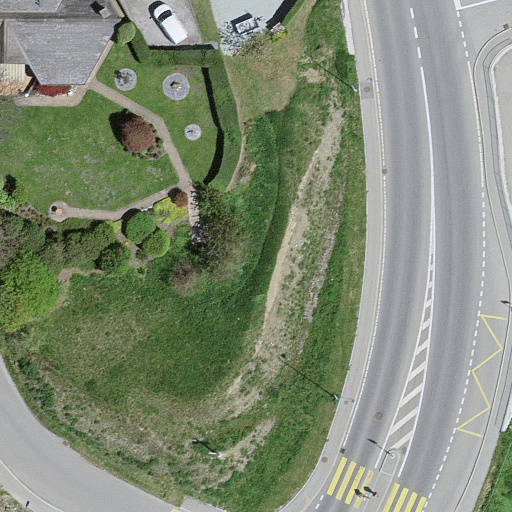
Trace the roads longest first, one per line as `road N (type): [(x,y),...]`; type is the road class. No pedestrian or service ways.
road 1 (tertiary): [(413,14),(430,104),(434,306),(421,378),(371,511)]
road 2 (residential): [(0,416),(51,469),(126,511)]
